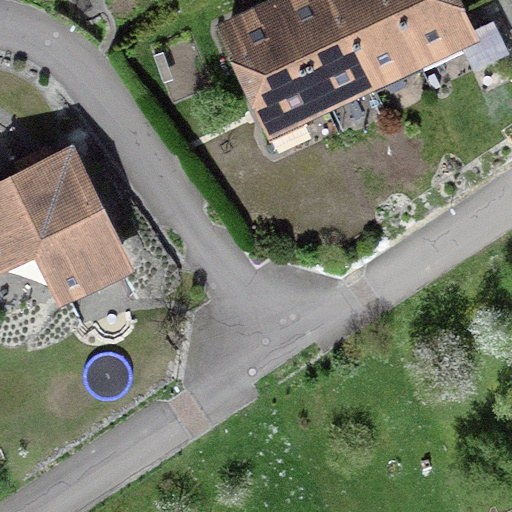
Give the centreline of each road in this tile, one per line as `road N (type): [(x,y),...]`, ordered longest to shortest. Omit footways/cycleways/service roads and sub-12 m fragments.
road 1 (residential): [(273,364),(86,67),(17,27),(0,27)]
road 2 (residential): [(511,201),(273,364)]
road 3 (residential): [(273,364),(51,511)]
